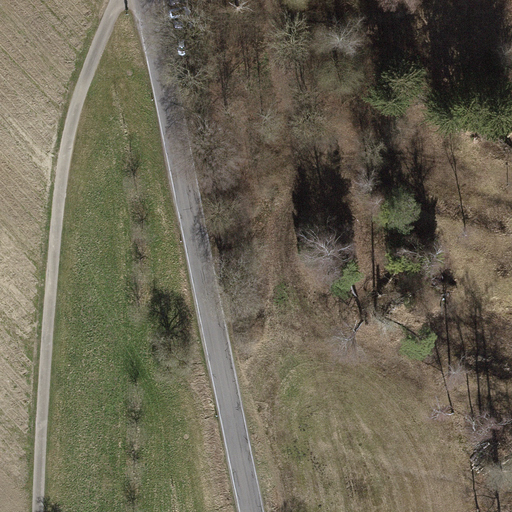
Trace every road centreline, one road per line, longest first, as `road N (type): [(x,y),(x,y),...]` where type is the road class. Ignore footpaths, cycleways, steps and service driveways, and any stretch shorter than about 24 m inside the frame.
road 1 (residential): [(123,0),(72,115),(46,330),(36,511)]
road 2 (tertiary): [(251,511),(148,0)]
